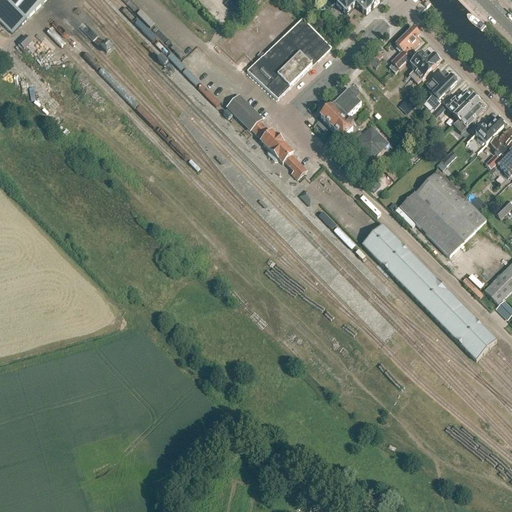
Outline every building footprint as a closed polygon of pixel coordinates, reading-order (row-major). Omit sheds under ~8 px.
[(0,0),(0,23),(12,36),(13,36),(19,29),(26,22),(48,0),(0,0)] [(381,3),(378,0),(327,0),(323,5),(330,12),(335,6),(347,17),(356,8),(366,18),(372,12),(381,3)] [(319,64),(332,51),(303,22),(250,75),(256,81),(279,101),(291,90),(291,89),(312,68),(306,61),(311,56),(319,64)] [(408,58),(421,45),(417,41),(420,37),(413,30),(396,47),(402,53),(391,65),(393,67),(399,73),(411,62),(408,58)] [(421,83),(439,66),(438,65),(439,63),(435,60),(433,60),(433,59),(432,60),(427,54),(423,58),(422,57),(411,67),(416,72),(409,78),(417,86),(421,83)] [(399,73),(393,67),(389,70),(396,77),(399,73)] [(439,104),(457,86),(456,85),(455,84),(453,81),(452,81),(451,80),(450,81),(444,75),(440,79),(439,79),(433,85),(427,91),(431,96),(430,98),(431,99),(426,104),(435,113),(437,111),(441,108),(438,105),(439,104)] [(377,152),(384,145),(378,139),(380,137),(372,128),(368,132),(364,136),(359,131),(360,130),(353,123),(354,122),(351,119),(362,108),(358,103),(361,99),(353,91),(348,96),(348,95),(332,112),(331,111),(330,112),(327,112),(322,116),(322,121),(317,125),(325,134),(330,129),(343,143),(350,136),(365,152),(362,154),(371,162),(379,154),(377,152)] [(473,115),(479,109),(480,108),(479,108),(480,106),(480,105),(479,103),(478,102),(476,102),(475,102),(474,102),(473,101),(473,102),(467,96),(461,102),(462,103),(460,104),(457,101),(447,111),(455,119),(455,120),(458,123),(459,124),(471,112),(473,115)] [(262,123),(239,100),(238,99),(227,110),(251,134),(252,133),(262,144),(270,135),(260,125),(262,123)] [(485,114),(479,109),(473,115),(471,112),(459,124),(458,123),(453,129),(460,136),(466,131),(467,131),(485,114)] [(487,149),(504,131),(503,131),(504,128),(501,125),(498,125),(497,124),(497,125),(493,121),(487,127),(486,127),(482,131),(483,131),(482,132),(481,132),(480,132),(479,133),(478,133),(477,135),(477,136),(477,137),(476,138),(478,140),(476,142),(482,148),(484,146),(487,149)] [(504,161),(511,152),(511,135),(509,133),(499,143),(498,142),(491,149),(497,154),(495,156),(499,160),(501,159),(504,161)] [(307,173),(292,158),(293,156),(284,146),(276,138),(272,134),(270,135),(262,144),(261,145),(264,148),(269,153),(268,155),(268,157),(269,158),(275,164),(277,164),(278,163),(282,167),(284,165),(294,175),(292,177),(298,183),(298,182),(303,177),(307,173)] [(450,154),(446,150),(441,155),(445,159),(450,154)] [(480,162),(487,155),(483,151),(476,158),(480,162)] [(511,152),(504,161),(498,167),(506,175),(504,177),(508,182),(510,180),(511,181),(511,179),(511,152)] [(446,169),(457,159),(452,154),(442,164),(446,169)] [(387,177),(395,184),(411,167),(404,159),(387,177)] [(494,170),(500,164),(495,159),(486,167),(491,173),(494,170)] [(431,170),(426,165),(418,173),(423,179),(431,170)] [(487,225),(439,175),(416,197),(401,211),(450,261),(487,225)] [(314,203),(306,195),(302,199),(310,208),(314,203)] [(479,215),(485,208),(478,200),(471,207),(479,215)] [(511,208),(507,203),(494,216),(500,223),(511,211),(511,208)] [(497,345),(382,228),(362,248),(477,365),(497,345)] [(498,309),(511,295),(511,267),(485,295),(498,309)] [(511,312),(504,305),(497,312),(508,323),(511,319),(511,312)]
